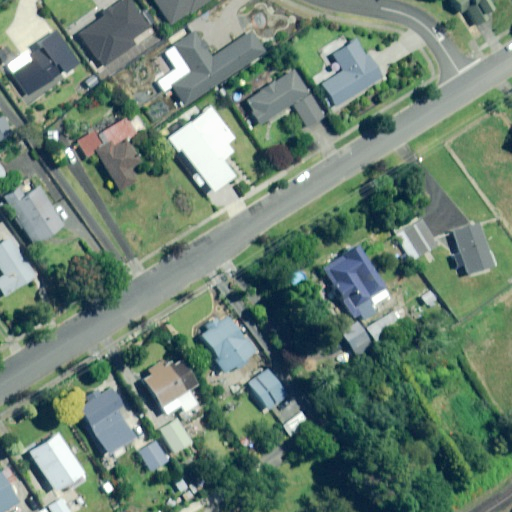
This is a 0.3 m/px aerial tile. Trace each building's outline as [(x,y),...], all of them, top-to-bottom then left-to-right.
[(148,29),(126,0),(122,0),(109,10),(110,12),(78,36),(103,69),(135,45),(132,42),(148,29)] [(151,0),(170,27),(209,0),(208,0),(151,0)] [(450,0),(459,13),(465,10),(475,26),(485,19),(482,14),(489,9),(483,0),(450,0)] [(77,64),(55,32),(36,45),(41,52),(9,73),(27,99),(77,64)] [(263,52),(249,32),(211,58),(193,32),(171,47),(189,73),(169,86),(184,107),(263,52)] [(363,58),(353,41),(330,55),(341,72),(320,85),(335,107),(380,78),(366,56),(363,58)] [(322,117),(291,70),(275,81),(277,85),(271,89),(268,85),(242,102),(259,127),(291,106),(306,128),(322,117)] [(170,115),(160,101),(146,111),(156,125),(170,115)] [(230,139),(207,109),(165,140),(174,152),(178,149),(196,173),(190,177),(197,186),(203,182),(211,193),(230,178),(218,161),(230,153),(224,144),(230,139)] [(142,130),(132,113),(94,136),(92,132),(75,142),(84,158),(93,152),(117,192),(134,182),(126,169),(137,163),(124,141),(142,130)] [(0,138),(10,134),(0,116),(0,138)] [(21,196),(15,186),(0,195),(0,197),(31,245),(59,226),(34,188),(21,196)] [(432,247),(416,218),(391,232),(408,261),(432,247)] [(488,266),(473,223),(447,233),(455,255),(448,258),(452,269),(458,267),(461,276),(488,266)] [(32,278),(7,239),(0,243),(0,274),(1,276),(0,276),(0,295),(1,297),(32,278)] [(383,296),(354,247),(318,268),(347,319),(355,314),(358,321),(374,311),(370,304),(383,296)] [(434,298),(428,290),(417,298),(423,306),(434,298)] [(399,329),(389,313),(363,329),(373,345),(399,329)] [(254,354),(224,317),(211,328),(208,323),(195,334),(215,358),(210,361),(221,374),(232,365),(235,369),(254,354)] [(193,385),(178,362),(167,369),(164,364),(140,380),(162,415),(177,406),(181,413),(194,404),(185,391),(193,385)] [(285,396),(268,369),(246,383),(264,410),(285,396)] [(118,407),(108,389),(75,409),(104,455),(131,439),(113,410),(118,407)] [(189,443),(171,414),(154,425),(171,454),(189,443)] [(80,474),(55,435),(27,453),(52,492),(80,474)] [(302,449),(293,436),(257,460),(266,473),(302,449)] [(166,461),(155,442),(136,453),(148,472),(166,461)] [(0,511),(1,511),(16,504),(0,476),(0,511)] [(182,478),(171,484),(177,494),(188,487),(182,478)] [(67,511),(59,499),(46,507),(49,511),(67,511)]
